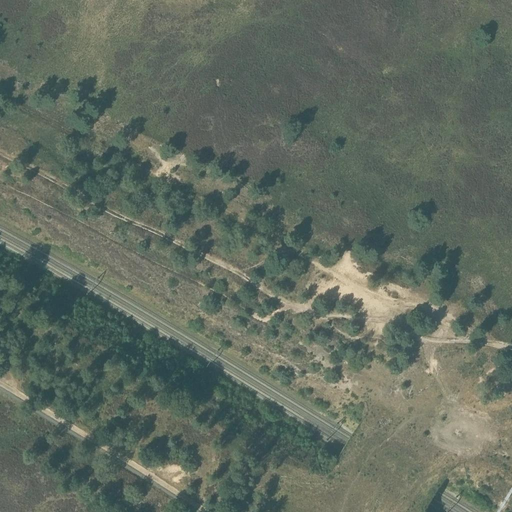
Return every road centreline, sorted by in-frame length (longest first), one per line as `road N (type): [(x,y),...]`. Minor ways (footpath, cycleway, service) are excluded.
road 1 (track): [(511,347),(428,340),(396,322),(294,307),(0,154)]
road 2 (track): [(0,383),(210,511)]
